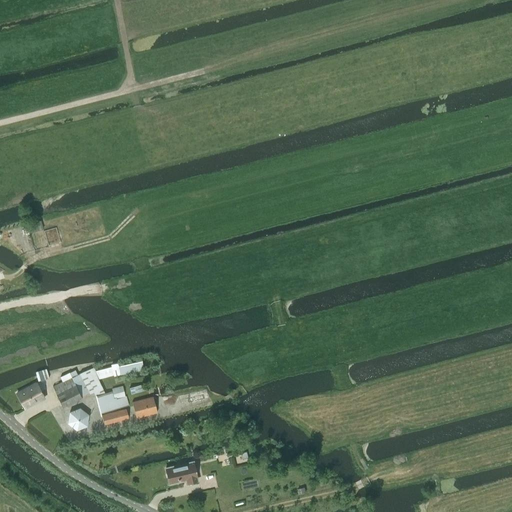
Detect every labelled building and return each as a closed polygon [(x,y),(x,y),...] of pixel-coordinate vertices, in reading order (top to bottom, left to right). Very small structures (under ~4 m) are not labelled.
[(81,399),(90,394),(93,393),(95,395),(96,395),(96,396),(100,412),(128,406),(125,397),(122,385),(112,388),(113,392),(105,394),(99,379),(113,375),(113,376),(144,370),(142,361),(118,366),(117,363),(110,364),(111,367),(95,370),(94,367),(79,373),(80,375),(72,379),(69,374),(60,378),(62,383),(53,387),(63,408),(81,398),(81,399)] [(35,372),(36,377),(38,381),(49,378),(47,373),(46,369),(35,372)] [(17,394),(25,409),(45,399),(37,383),(17,394)] [(144,384),(130,387),(131,393),(145,390),(144,384)] [(157,413),(153,397),(132,403),(136,418),(157,413)] [(79,408),(69,412),(67,423),(76,430),(87,426),(88,415),(79,408)] [(129,419),(126,409),(102,416),(105,425),(129,419)] [(192,462),(165,468),(169,484),(182,481),(182,480),(185,479),(186,483),(197,480),(192,462)]
